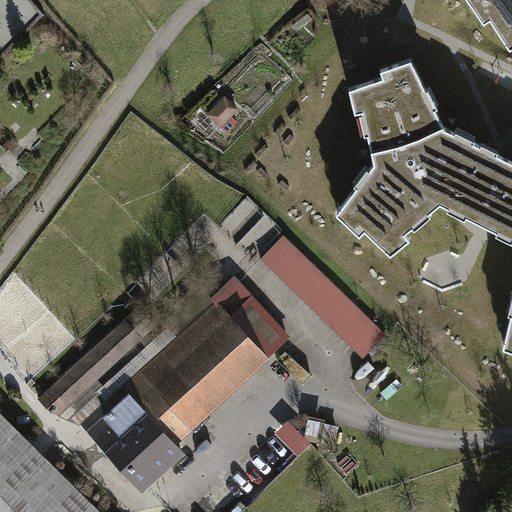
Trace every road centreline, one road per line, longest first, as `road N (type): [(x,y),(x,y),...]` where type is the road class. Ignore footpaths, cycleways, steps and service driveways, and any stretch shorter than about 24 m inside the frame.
road 1 (residential): [(199,0),(0,259)]
road 2 (unclassified): [(323,384),(388,428),(425,437),(511,435)]
